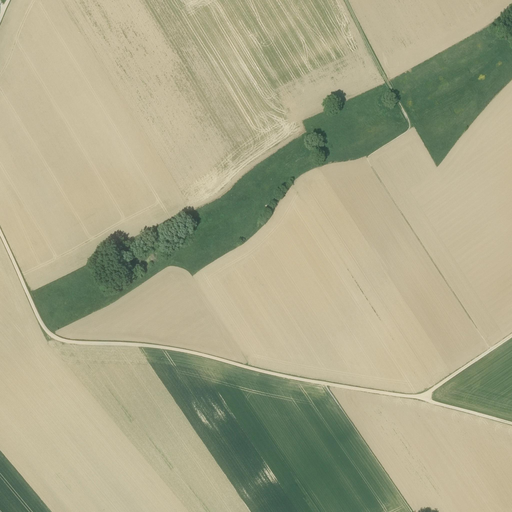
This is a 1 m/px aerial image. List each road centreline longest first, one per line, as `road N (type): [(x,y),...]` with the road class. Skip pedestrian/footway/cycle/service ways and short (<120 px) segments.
road 1 (track): [(325,384),(177,349),(51,335),(0,233)]
road 2 (track): [(409,126),(345,0)]
